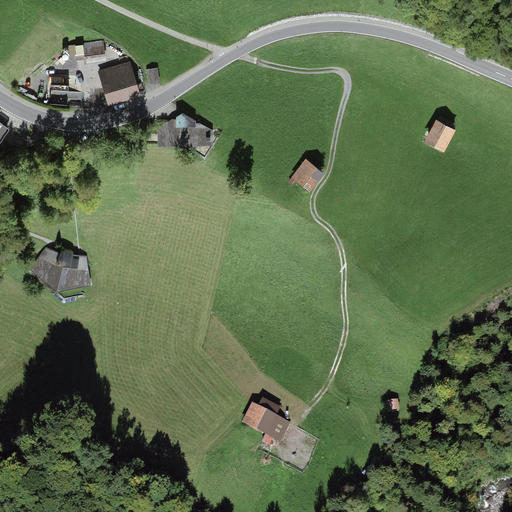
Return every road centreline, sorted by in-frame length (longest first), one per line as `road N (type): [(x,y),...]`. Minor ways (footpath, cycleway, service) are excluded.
road 1 (tertiary): [(0,98),(64,123),(122,119),(253,44),(325,26),(402,36),(511,78)]
road 2 (track): [(306,414),(345,335),(341,250),(312,201),(330,165),(348,81),(340,71),(233,54)]
